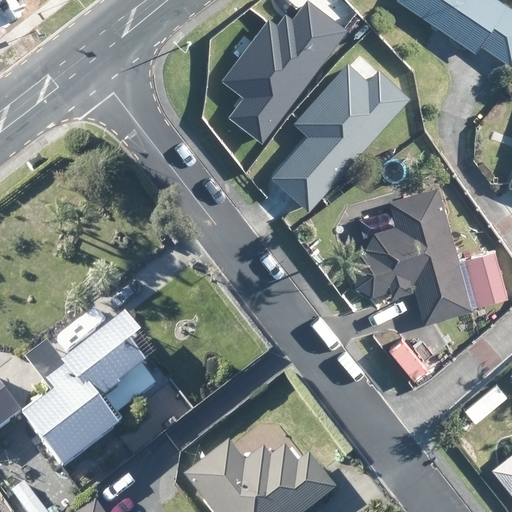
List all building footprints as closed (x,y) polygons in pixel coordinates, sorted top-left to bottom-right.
[(506,63),(508,65),(511,59),(511,10),(496,0),(394,0),(436,27),(450,36),(470,50),(475,43),(506,63)] [(377,108),(374,86),(369,60),(334,66),(287,74),(288,79),(251,85),(257,126),(296,119),(297,122),(317,119),(364,111),(377,108)] [(379,88),(383,116),(397,113),(392,86),(379,88)] [(420,321),(430,318),(468,307),(433,186),(386,200),(393,225),(371,231),(362,249),(356,251),(347,267),(353,286),(367,293),(374,291),(385,288),(387,294),(408,288),(405,282),(408,281),(420,321)] [(127,380),(155,358),(139,338),(150,330),(133,311),(90,345),(87,342),(66,359),(51,339),(29,357),(49,383),(55,378),(62,388),(50,398),(47,395),(32,407),(28,410),(72,466),(127,423),(119,412),(108,398),(129,382),(127,380)] [(140,390),(147,389),(152,383),(151,377),(145,371),(138,372),(133,378),(134,385),(140,390)] [(0,429),(26,410),(0,375),(0,429)] [(248,458),(235,441),(233,438),(188,473),(217,511),(307,511),(340,487),(325,467),(312,451),(305,457),(302,460),(288,443),(275,454),(266,444),(248,458)] [(511,448),(488,468),(511,498),(511,448)] [(46,511),(24,484),(11,494),(25,511),(46,511)] [(108,511),(105,507),(100,501),(83,511),(108,511)]
